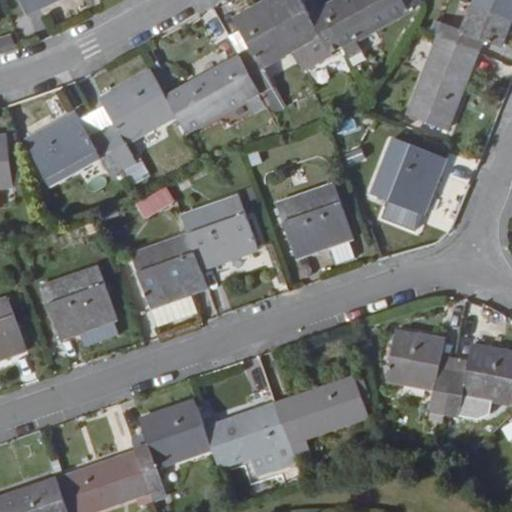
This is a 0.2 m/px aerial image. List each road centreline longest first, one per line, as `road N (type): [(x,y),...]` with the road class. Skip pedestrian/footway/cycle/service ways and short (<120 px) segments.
road 1 (residential): [(0,416),(411,271),(469,264)]
road 2 (residential): [(173,0),(90,46),(0,79)]
road 3 (residential): [(469,264),(511,150)]
